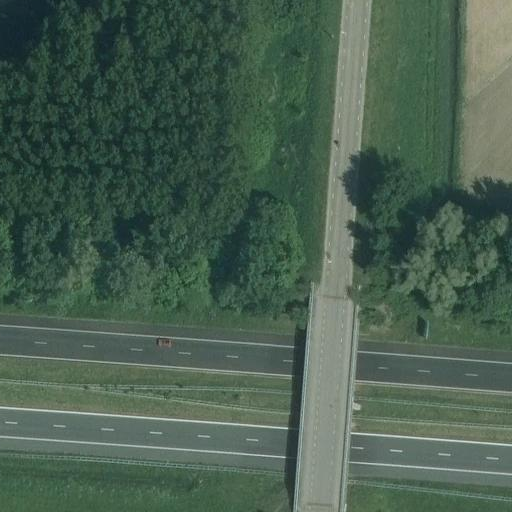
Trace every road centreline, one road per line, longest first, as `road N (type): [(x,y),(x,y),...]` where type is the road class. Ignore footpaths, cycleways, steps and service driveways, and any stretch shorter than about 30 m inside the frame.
road 1 (tertiary): [(318,511),(357,0)]
road 2 (motorway): [(0,422),(511,458)]
road 3 (motorway): [(511,376),(0,342)]
